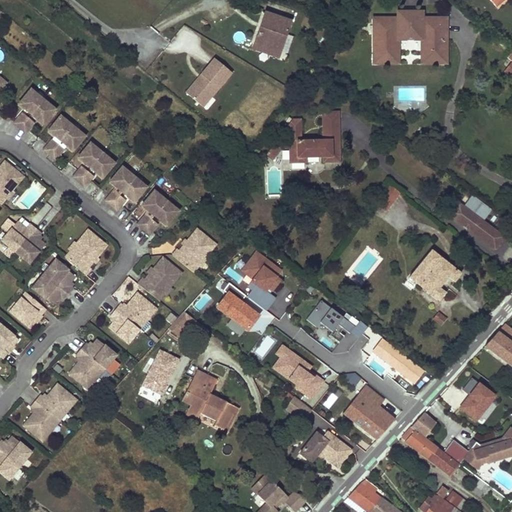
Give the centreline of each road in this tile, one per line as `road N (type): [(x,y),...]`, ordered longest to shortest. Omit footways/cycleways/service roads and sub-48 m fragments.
road 1 (residential): [(0,141),(128,246),(127,259),(78,321),(54,331),(29,357),(0,406)]
road 2 (residential): [(511,304),(345,486)]
road 3 (residential): [(218,356),(252,385),(279,458),(345,486)]
road 4 (unknown): [(417,407),(354,359),(298,330)]
road 5 (unknown): [(390,436),(488,511)]
